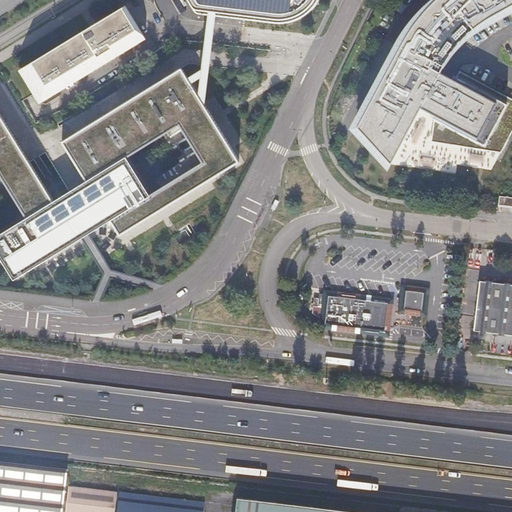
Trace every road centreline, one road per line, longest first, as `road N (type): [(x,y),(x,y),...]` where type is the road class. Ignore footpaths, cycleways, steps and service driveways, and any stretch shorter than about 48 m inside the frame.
road 1 (motorway): [(0,435),(511,495)]
road 2 (secondary): [(44,322),(111,324),(189,294),(234,242),(304,104)]
road 3 (motorway): [(366,427),(0,384)]
road 4 (unclassified): [(44,322),(156,344),(296,352)]
road 5 (unclassified): [(399,221),(316,217),(274,247),(265,273),(270,307),(296,352)]
road 6 (unclassified): [(296,352),(511,377)]
road 7 (unclassified): [(399,221),(362,208),(317,166),(304,104)]
road 8 (unknown): [(429,0),(341,124)]
road 9 (motorway): [(511,448),(366,427)]
road 10 (motorway): [(511,432),(366,427)]
